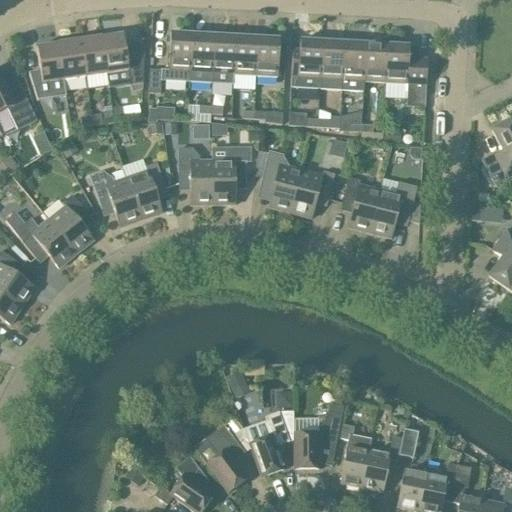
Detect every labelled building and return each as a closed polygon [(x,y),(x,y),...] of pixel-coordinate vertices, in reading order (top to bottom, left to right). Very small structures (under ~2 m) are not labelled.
[(101,39),(106,75),(128,72),(130,87),(142,85),(144,55),(126,58),(123,37),(120,37),(117,34),(106,35),(105,39),(102,40),(101,39)] [(190,84),(192,36),(170,35),(168,71),(161,71),(149,71),(148,95),(160,95),(161,82),(190,84)] [(212,75),(214,37),(192,36),(190,84),(211,85),(212,75)] [(233,86),(233,76),(235,38),(214,37),(212,75),(211,85),(233,86)] [(255,77),(257,40),(235,38),(233,76),(255,77)] [(106,75),(101,39),(79,42),(85,78),(106,75)] [(255,77),(277,78),(279,41),(257,40),(255,77)] [(85,78),(79,42),(58,45),(63,82),(85,78)] [(320,81),(322,43),(300,42),(299,52),(292,56),(290,89),(319,91),(320,81)] [(341,82),(343,44),(322,43),(320,81),(319,91),(341,92),(341,82)] [(363,93),(365,46),(343,44),(341,82),(341,92),(363,93)] [(63,82),(58,45),(57,45),(58,46),(36,49),(41,85),(63,82)] [(385,84),(387,47),(365,46),(363,93),(364,83),(385,84)] [(385,84),(407,85),(414,86),(412,109),(424,110),(426,86),(427,61),(415,60),(416,49),(409,49),(409,48),(387,47),(385,84)] [(0,125),(6,137),(17,131),(17,132),(37,122),(19,84),(8,89),(0,73),(0,125)] [(210,116),(210,108),(199,108),(198,116),(210,116)] [(210,116),(222,117),(222,109),(210,108),(210,116)] [(148,110),(148,125),(156,124),(156,122),(157,110),(156,110),(148,110)] [(254,113),(242,113),(241,121),(253,121),(254,113)] [(254,113),(253,121),(264,122),(264,124),(281,126),(282,115),(254,113)] [(92,128),(102,126),(101,116),(91,117),(92,128)] [(92,128),(91,117),(80,119),(82,129),(92,128)] [(318,121),(317,129),(339,130),(340,119),(330,118),(329,122),(318,121)] [(318,121),(306,120),(305,128),(317,129),(318,121)] [(511,121),(491,132),(502,152),(482,163),(495,186),(511,176),(511,121)] [(176,126),(164,126),(164,136),(176,137),(176,126)] [(361,126),(349,126),(349,134),(361,134),(361,126)] [(361,126),(361,134),(372,135),(373,127),(361,126)] [(344,160),(347,145),(332,141),(328,156),(344,160)] [(212,207),(212,193),(212,163),(199,163),(199,159),(192,151),(192,150),(178,150),(178,186),(190,186),(190,207),(212,207)] [(290,215),(295,193),(301,172),(289,169),(282,158),(283,157),(269,154),(261,186),(273,189),(268,209),(290,215)] [(212,193),(212,207),(234,207),(234,185),(246,185),(246,158),(233,158),(233,162),(212,163),(212,193)] [(18,173),(12,162),(0,169),(0,177),(3,182),(16,175),(18,173)] [(130,193),(140,222),(161,215),(154,194),(166,191),(157,164),(145,168),(146,173),(126,180),(130,193)] [(295,193),(290,215),(311,220),(316,200),(328,203),(335,176),(322,173),(321,177),(301,172),(295,193)] [(140,222),(130,193),(126,180),(113,184),(112,180),(103,174),(103,173),(89,178),(101,213),(113,209),(119,229),(140,222)] [(369,235),(380,193),(380,192),(359,187),(360,182),(348,179),(341,206),(353,209),(348,230),(369,235)] [(380,192),(380,193),(369,235),(391,240),(396,220),(407,223),(414,196),(402,193),(401,197),(380,192)] [(76,256),(93,242),(80,226),(89,218),(72,197),(62,205),(65,208),(48,222),(76,256)] [(501,223),(502,209),(474,207),(473,222),(501,223)] [(76,256),(48,222),(31,235),(28,231),(18,239),(36,261),(45,253),(58,270),(76,256)] [(508,292),(511,286),(511,234),(507,231),(492,252),(502,259),(488,278),(508,292)] [(0,293),(22,308),(34,290),(17,278),(23,268),(0,252),(0,253),(0,293)] [(22,308),(0,293),(0,320),(10,327),(22,308)] [(276,392),(275,406),(291,408),(292,393),(276,392)] [(249,446),(261,480),(285,471),(277,448),(289,444),(278,413),(262,420),(261,435),(263,441),(249,446)] [(293,435),(294,471),(320,470),(319,447),(335,451),(342,417),(326,414),(323,428),(318,427),(318,434),(293,435)] [(371,441),(352,438),(354,428),(342,426),(339,440),(348,442),(339,485),(361,490),(371,441)] [(224,427),(205,441),(194,450),(228,495),(248,479),(235,462),(245,455),(224,427)] [(401,443),(399,455),(399,457),(413,460),(418,434),(404,431),(402,443),(401,443)] [(371,441),(361,490),(383,494),(390,457),(369,453),(371,441)] [(182,478),(170,496),(169,497),(173,499),(191,511),(202,511),(214,496),(202,488),(209,483),(190,458),(175,469),(182,478)] [(396,509),(410,511),(418,511),(425,476),(403,472),(396,509)] [(425,476),(418,511),(441,511),(447,481),(425,476)] [(173,499),(169,497),(170,496),(160,489),(154,498),(167,507),(173,499)] [(457,511),(480,511),(482,502),(460,498),(457,511)] [(482,502),(480,511),(502,511),(504,506),(482,502)]
